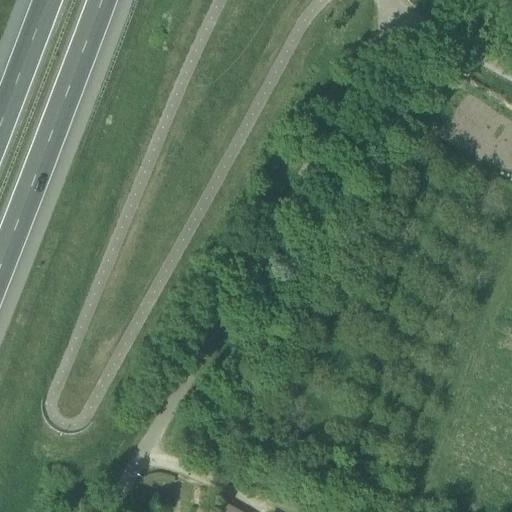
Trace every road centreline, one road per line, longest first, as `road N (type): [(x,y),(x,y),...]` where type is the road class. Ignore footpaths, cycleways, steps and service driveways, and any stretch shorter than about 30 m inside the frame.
road 1 (unclassified): [(109,511),(397,16)]
road 2 (motorway): [(0,262),(100,0)]
road 3 (unclassified): [(511,93),(397,16)]
road 4 (motorway): [(44,0),(0,116)]
